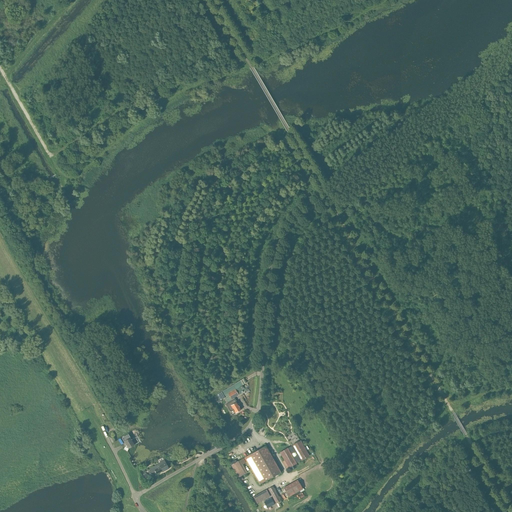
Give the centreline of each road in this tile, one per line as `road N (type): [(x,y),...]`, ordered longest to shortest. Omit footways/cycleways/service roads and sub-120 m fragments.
road 1 (track): [(510,511),(326,196)]
road 2 (unknown): [(0,197),(42,284),(98,354),(126,408),(112,429)]
road 3 (track): [(49,152),(232,36)]
